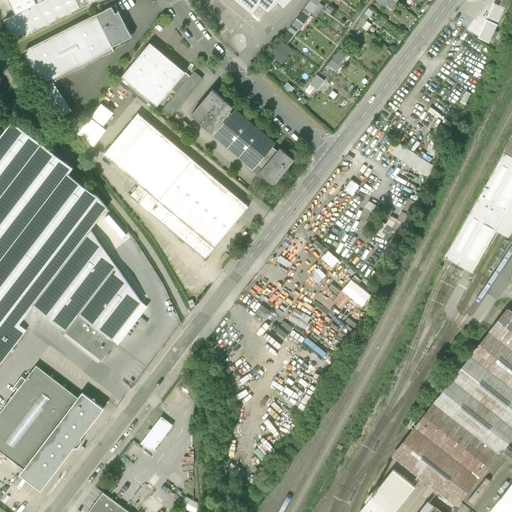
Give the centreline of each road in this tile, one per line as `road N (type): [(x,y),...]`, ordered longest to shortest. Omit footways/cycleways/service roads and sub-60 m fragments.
road 1 (tertiary): [(55,511),(331,157)]
road 2 (residential): [(331,157),(233,71),(174,0)]
road 3 (tertiary): [(331,157),(451,0)]
